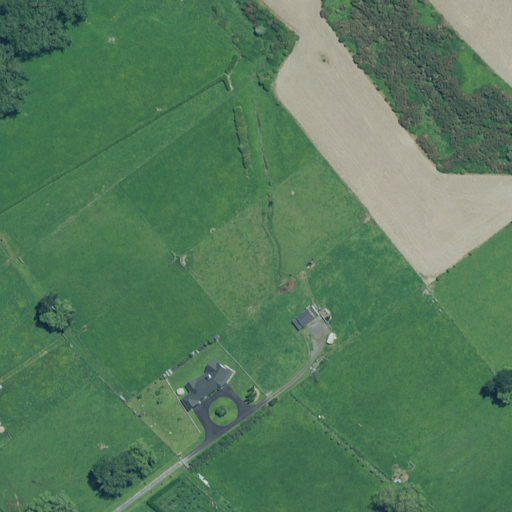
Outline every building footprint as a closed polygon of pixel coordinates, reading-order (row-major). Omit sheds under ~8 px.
[(317,318),(310,309),(299,317),(306,327),(317,318)] [(331,316),(326,309),(322,312),(326,319),(331,316)] [(219,390),(222,393),(231,388),(228,383),(236,371),(216,359),(206,374),(187,386),(192,393),(182,399),(190,413),(202,405),(200,401),(219,390)] [(172,368),(166,372),(170,378),(176,374),(172,368)] [(178,393),(178,394),(179,395),(180,395),(180,396),(181,396),(182,396),(183,396),(184,396),(184,395),(185,395),(185,394),(186,394),(186,393),(186,392),(186,391),(186,390),(185,390),(185,389),(184,389),(184,388),(183,388),(182,388),(181,388),(180,388),(180,389),(179,389),(179,390),(178,390),(178,391),(178,392),(178,393)]
